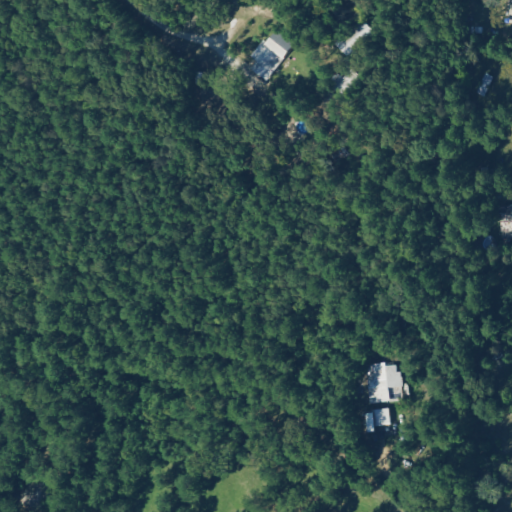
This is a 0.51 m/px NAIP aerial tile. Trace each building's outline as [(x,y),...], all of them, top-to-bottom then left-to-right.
[(334,43),(345,57),(373,34),(362,20),(334,43)] [(250,69),(268,81),(296,42),(279,30),(270,43),(265,39),(252,57),(257,60),(250,69)] [(511,205),(499,204),(499,221),(510,221),(510,240),(511,240),(511,205)] [(367,365),(370,403),(403,402),(401,363),(367,365)] [(393,425),(391,408),(367,411),(369,433),(378,432),(378,427),(393,425)]
